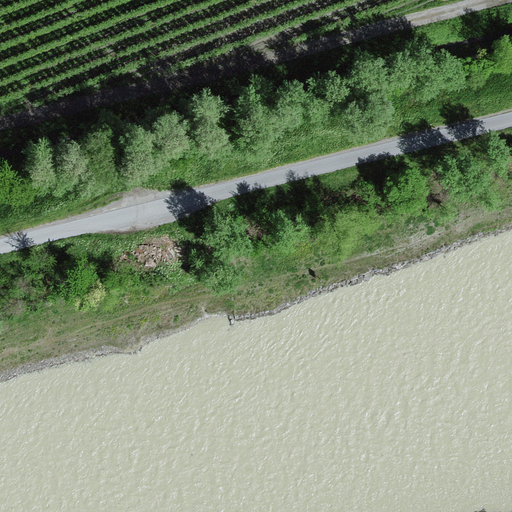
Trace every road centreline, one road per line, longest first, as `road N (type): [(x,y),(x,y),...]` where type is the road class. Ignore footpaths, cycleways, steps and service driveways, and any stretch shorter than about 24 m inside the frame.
road 1 (track): [(511,115),(0,243)]
road 2 (track): [(0,124),(507,0)]
